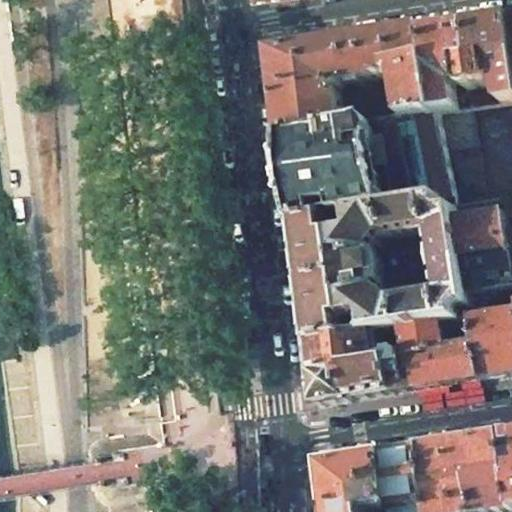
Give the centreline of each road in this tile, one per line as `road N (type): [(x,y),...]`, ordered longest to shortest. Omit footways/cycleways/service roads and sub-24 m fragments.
road 1 (primary): [(234,29),(281,439)]
road 2 (residential): [(281,439),(511,406)]
road 3 (residential): [(421,0),(234,29)]
